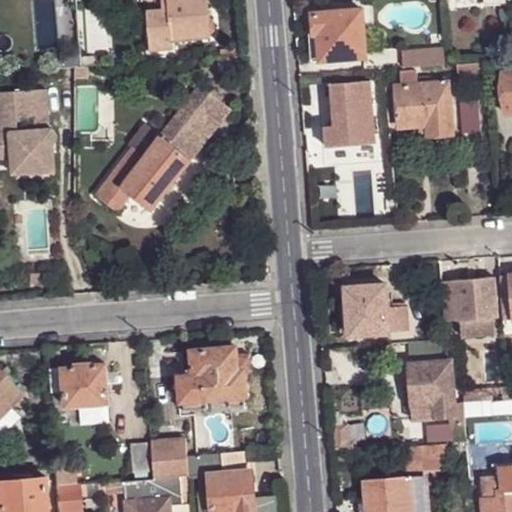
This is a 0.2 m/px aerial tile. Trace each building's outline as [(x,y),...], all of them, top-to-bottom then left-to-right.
[(169,9),(168,0),(161,0),(162,8),(169,9)] [(168,0),(169,9),(172,40),(174,40),(210,37),(210,35),(215,30),(214,21),(208,17),(207,3),(206,0),(168,0)] [(175,49),(174,40),(172,40),(169,9),(162,8),(147,10),(151,51),(175,49)] [(317,34),(319,60),(365,57),(361,9),(312,13),(313,31),(314,34),(317,34)] [(310,61),(319,60),(317,34),(314,34),(313,31),(308,32),(310,61)] [(442,47),(432,48),(433,64),(444,63),(442,47)] [(433,64),(432,48),(401,50),(403,66),(433,64)] [(456,65),(457,73),(480,71),(479,64),(456,65)] [(74,78),(86,78),(86,67),(74,67),(74,78)] [(395,86),(398,126),(426,125),(427,135),(453,133),(449,81),(418,84),(417,70),(400,72),(401,85),(395,86)] [(511,70),(502,71),(506,113),(511,113),(511,70)] [(373,125),(369,81),(329,84),(333,126),(325,127),(326,147),(346,146),(365,144),(364,126),(373,125)] [(201,84),(161,135),(192,159),(232,109),(201,84)] [(45,90),(0,93),(0,159),(11,159),(12,161),(31,160),(33,173),(55,172),(53,145),(54,144),(54,143),(55,142),(56,141),(56,140),(57,138),(56,136),(55,134),(54,132),(52,131),(50,130),(48,130),(45,90)] [(461,104),(464,132),(480,130),(478,103),(461,104)] [(160,136),(146,125),(130,145),(133,147),(145,156),(160,136)] [(377,125),(373,125),(364,126),(365,144),(346,146),(347,158),(381,155),(377,125)] [(192,159),(161,135),(160,136),(145,156),(121,187),(131,195),(151,210),(192,159)] [(118,211),(131,195),(121,187),(145,156),(133,147),(96,195),(118,211)] [(31,160),(12,161),(13,175),(33,173),(31,160)] [(23,226),(23,250),(50,250),(50,226),(23,226)] [(511,295),(511,275),(500,276),(503,320),(511,318),(511,295)] [(494,277),(454,281),(458,320),(460,319),(497,317),(494,277)] [(454,281),(443,282),(445,320),(458,320),(454,281)] [(389,332),(387,307),(385,284),(346,287),(349,334),(389,332)] [(392,307),(387,307),(389,332),(410,330),(408,305),(392,307)] [(500,317),(497,317),(460,319),(462,335),(492,333),(493,327),(501,326),(500,317)] [(511,318),(503,320),(504,333),(511,332),(511,318)] [(237,370),(236,356),(235,347),(191,351),(193,370),(186,371),(187,376),(179,376),(181,402),(183,402),(183,412),(208,410),(207,399),(227,398),(229,408),(245,406),(244,396),(245,396),(243,369),(237,370)] [(243,355),(236,356),(237,370),(243,369),(250,369),(249,354),(243,355)] [(451,361),(408,364),(411,406),(428,405),(428,419),(455,417),(451,361)] [(63,388),(65,407),(108,404),(106,365),(91,366),(91,364),(76,366),(76,367),(62,368),(63,388)] [(474,367),(463,368),(463,380),(474,380),(474,367)] [(62,368),(52,369),(54,389),(63,388),(62,368)] [(0,369),(0,417),(23,395),(0,369)] [(511,398),(508,399),(497,400),(498,416),(511,415),(511,398)] [(151,442),(154,479),(189,476),(187,456),(186,440),(151,442)] [(131,445),(133,473),(150,472),(147,443),(131,445)] [(448,469),(446,444),(406,447),(407,472),(423,471),(448,469)] [(187,456),(189,476),(209,474),(211,494),(198,494),(199,511),(275,511),(275,504),(276,504),(273,499),(273,498),(268,497),(254,498),(249,450),(187,456)] [(483,511),(511,511),(511,467),(500,468),(501,478),(484,479),(485,499),(483,499),(483,511)] [(482,470),(484,479),(501,478),(500,468),(482,470)] [(154,479),(104,483),(105,493),(126,492),(127,511),(170,511),(170,505),(191,503),(189,476),(154,479)] [(426,511),(423,477),(408,478),(410,511),(426,511)] [(410,511),(408,478),(364,483),(365,511),(410,511)] [(1,484),(1,493),(3,511),(49,511),(47,479),(1,482),(1,484)] [(81,495),(105,493),(104,483),(80,485),(81,495)] [(80,485),(57,486),(59,511),(82,511),(81,495),(80,485)]
